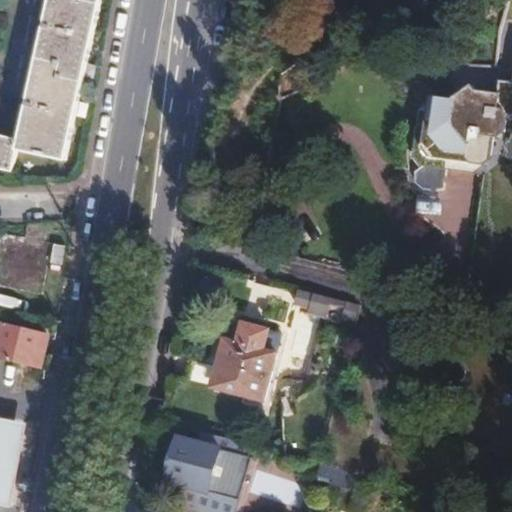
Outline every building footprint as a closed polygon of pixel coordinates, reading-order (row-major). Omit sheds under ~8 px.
[(28,152),(76,163),(113,0),(61,0),(30,142),(0,135),(0,170),(22,175),(28,152)] [(511,81),(499,80),(497,92),(507,94),(504,117),(511,112),(511,81)] [(493,134),(497,92),(465,88),(453,97),(439,95),(433,135),(445,148),(466,151),(468,162),(483,164),(490,160),(493,134)] [(504,117),(507,94),(497,92),(493,134),(502,129),(504,117)] [(357,307),(300,291),(297,303),(354,318),(357,307)] [(0,351),(37,361),(45,331),(5,320),(0,335),(0,351)] [(260,405),(279,336),(242,326),(236,349),(225,346),(213,391),(260,405)] [(207,389),(213,367),(187,359),(181,381),(207,389)] [(0,508),(7,510),(26,429),(4,424),(0,422),(0,508)] [(238,504),(249,460),(178,441),(167,486),(238,504)]
